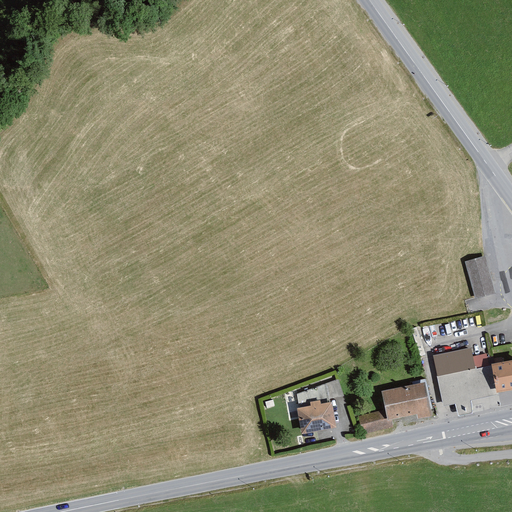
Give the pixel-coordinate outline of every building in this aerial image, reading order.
[(484,257),(467,262),(477,298),(494,293),(484,257)] [(471,350),(435,358),(439,377),(475,369),(471,350)] [(511,361),(493,365),(498,392),(511,389),(511,361)] [(470,400),(498,394),(498,392),(493,365),(475,369),(439,377),(445,405),(457,402),(460,415),(472,412),(470,400)] [(387,411),(360,417),(363,432),(391,426),(389,418),(417,412),(419,418),(432,415),(426,383),(383,392),(387,411)] [(312,406),(298,409),(303,433),(335,426),(330,402),(321,405),(320,400),(311,402),(312,406)]
